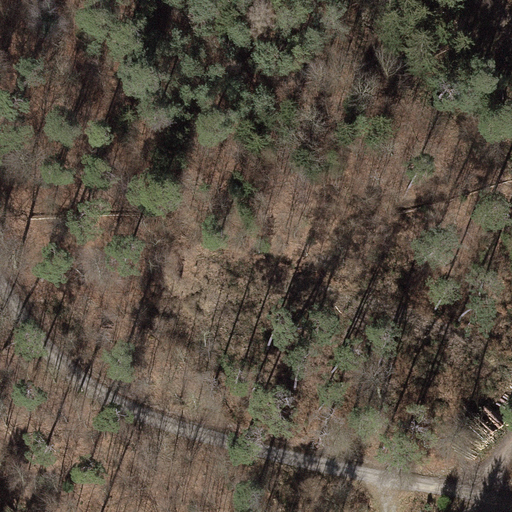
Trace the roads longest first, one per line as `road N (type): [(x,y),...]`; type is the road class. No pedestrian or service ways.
road 1 (track): [(51,0),(142,186),(179,227),(220,254),(511,363)]
road 2 (track): [(511,501),(164,424),(49,359),(0,278)]
